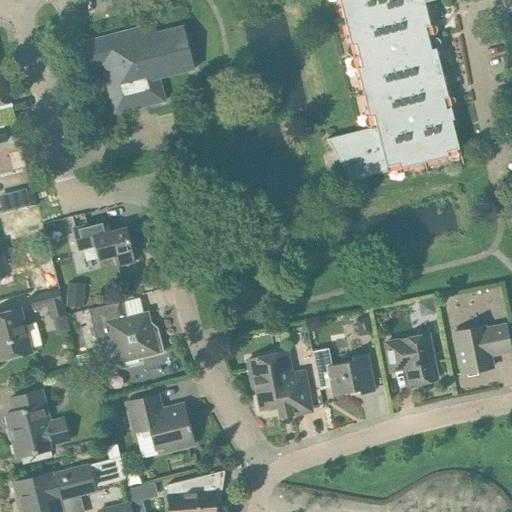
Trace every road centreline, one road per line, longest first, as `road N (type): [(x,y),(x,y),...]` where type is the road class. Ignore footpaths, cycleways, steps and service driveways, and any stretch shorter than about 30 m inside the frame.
road 1 (residential): [(268,476),(205,376),(164,227),(142,206),(87,201),(68,169)]
road 2 (residential): [(268,476),(403,426),(511,402)]
road 3 (residential): [(68,169),(17,0)]
road 4 (residential): [(68,169),(195,134)]
